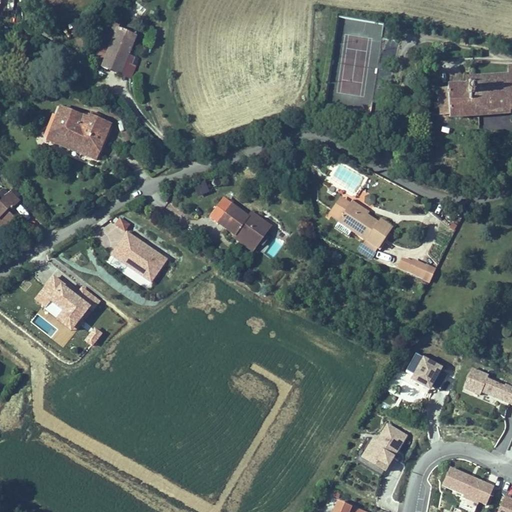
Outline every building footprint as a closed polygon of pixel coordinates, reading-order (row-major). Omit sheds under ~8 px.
[(118,26),(101,65),(121,74),(138,35),(118,26)] [(511,71),(509,72),(467,73),(467,80),(450,81),(450,85),(451,113),(451,116),(511,112),(511,71)] [(451,113),(450,85),(440,85),(441,113),(451,113)] [(47,137),(98,159),(113,122),(89,112),(88,114),(61,103),(47,137)] [(193,185),(197,196),(210,192),(206,181),(193,185)] [(0,224),(1,225),(12,214),(5,207),(9,204),(10,205),(18,198),(8,188),(0,195),(0,224)] [(337,220),(349,201),(340,195),(327,213),(337,220)] [(358,201),(352,197),(349,201),(337,220),(351,229),(364,238),(378,247),(393,225),(380,217),(377,220),(366,213),(355,205),(357,202),(358,201)] [(225,198),(212,215),(235,233),(238,230),(258,245),(269,231),(256,221),(259,217),(252,211),(248,216),(225,198)] [(355,205),(366,213),(368,210),(357,202),(355,205)] [(119,216),(114,224),(125,231),(126,230),(131,223),(119,216)] [(256,221),(269,231),(272,227),(259,217),(256,221)] [(351,229),(337,220),(333,225),(347,234),(351,229)] [(151,282),(168,258),(126,230),(125,231),(110,254),(151,282)] [(253,251),(258,245),(238,230),(235,233),(233,236),(253,251)] [(370,258),(378,247),(364,238),(361,242),(360,242),(356,249),(370,258)] [(426,280),(432,267),(426,264),(414,258),(412,260),(402,255),(396,266),(418,276),(426,280)] [(60,311),(54,320),(71,332),(91,305),(52,276),(34,301),(46,310),(50,304),(60,311)] [(405,279),(399,290),(409,295),(405,301),(415,306),(424,288),(405,279)] [(84,341),(95,346),(102,331),(91,326),(84,341)] [(422,356),(415,352),(405,369),(412,372),(409,377),(430,389),(432,385),(439,389),(449,372),(441,368),(442,365),(423,354),(422,356)] [(479,394),(480,391),(511,404),(511,385),(487,375),(488,373),(472,367),(463,388),(479,394)] [(384,470),(408,434),(387,421),(376,439),(372,437),(360,455),(384,470)] [(495,487),(451,468),(443,486),(464,495),(459,506),(473,511),(475,511),(480,502),(487,504),(495,487)] [(495,511),(511,511),(511,498),(503,494),(495,511)] [(369,511),(340,499),(334,511),(369,511)]
